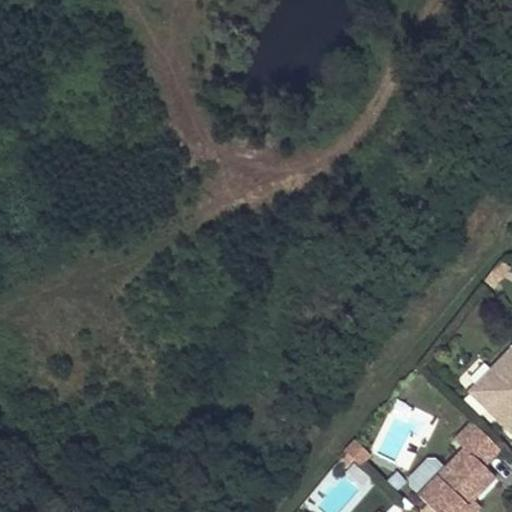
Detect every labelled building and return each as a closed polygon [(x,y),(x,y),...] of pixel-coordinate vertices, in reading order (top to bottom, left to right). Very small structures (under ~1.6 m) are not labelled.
[(511,348),(478,383),(503,407),(499,411),(511,424),(511,348)] [(503,407),(478,383),(474,387),(499,411),(503,407)] [(504,447),(476,420),(460,437),(470,446),(450,467),(425,493),(444,511),(465,511),(478,498),(499,477),(487,466),(504,447)] [(373,457),(358,443),(351,452),(365,466),(373,457)] [(417,486),(425,493),(450,467),(442,459),(435,458),(417,477),(417,486)] [(478,498),(465,511),(480,511),(486,505),(478,498)]
